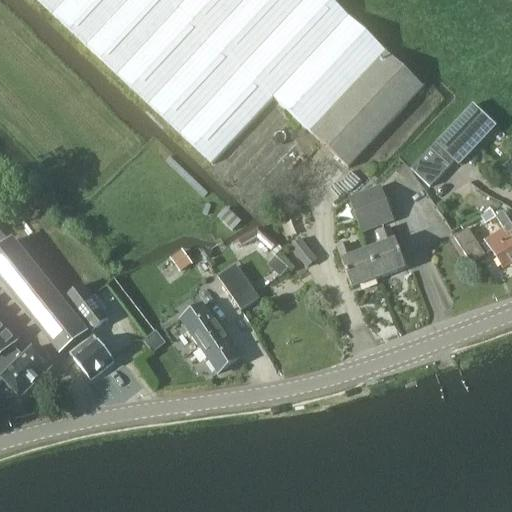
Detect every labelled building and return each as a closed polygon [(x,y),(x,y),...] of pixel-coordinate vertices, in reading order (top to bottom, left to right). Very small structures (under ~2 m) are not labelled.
[(35,0),(212,166),(274,97),(309,134),(309,133),(385,53),(328,0),(35,0)] [(423,90),(385,53),(309,133),(348,170),(423,90)] [(485,130),(466,113),(435,146),(453,164),(485,130)] [(453,164),(435,146),(412,170),(431,187),(453,164)] [(349,201),(349,202),(361,234),(393,222),(381,189),(349,201)] [(511,225),(511,226),(503,214),(495,218),(491,212),(481,218),(486,226),(495,220),(504,232),(511,244),(511,225)] [(258,229),(237,241),(237,242),(241,249),(257,240),(271,253),(277,247),(277,246),(258,229)] [(382,248),(369,253),(379,280),(406,270),(395,243),(394,243),(390,230),(378,234),(382,248)] [(511,264),(511,244),(504,232),(486,243),(486,244),(479,248),(468,231),(453,239),(471,266),(493,253),(503,270),(511,264)] [(288,245),(308,268),(318,260),(298,236),(288,245)] [(0,251),(0,278),(61,355),(86,335),(12,242),(0,251)] [(352,291),(379,280),(369,253),(354,259),(350,245),(337,249),(342,261),(341,262),(352,291)] [(184,270),(196,262),(186,248),(174,256),(184,270)] [(218,280),(230,296),(247,284),(236,268),(218,280)] [(258,300),(247,284),(230,296),(241,312),(258,300)] [(67,299),(93,332),(107,321),(101,313),(106,309),(96,296),(91,300),(81,288),(67,299)] [(180,322),(199,349),(221,333),(202,306),(180,322)] [(12,347),(15,344),(0,327),(0,384),(2,382),(1,380),(23,359),(12,347)] [(240,361),(221,333),(199,349),(218,376),(240,361)] [(93,337),(70,356),(74,362),(90,382),(114,364),(93,337)] [(20,400),(51,370),(32,350),(23,359),(1,380),(2,382),(20,400)]
